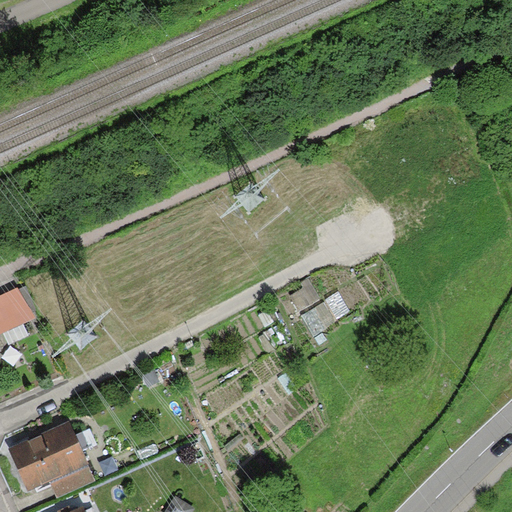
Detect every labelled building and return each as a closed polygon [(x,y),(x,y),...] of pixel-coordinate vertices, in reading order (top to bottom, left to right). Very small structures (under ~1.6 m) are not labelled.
[(396,206),(469,174),(443,116),(371,147),(396,206)] [(16,281),(0,289),(0,335),(1,337),(0,337),(0,355),(9,352),(7,347),(24,339),(15,322),(32,314),(16,281)] [(88,454),(70,415),(6,445),(24,483),(45,473),(53,491),(93,473),(85,456),(88,454)] [(186,511),(192,503),(174,492),(161,511),(162,511),(186,511)] [(86,511),(80,499),(54,511),(86,511)]
